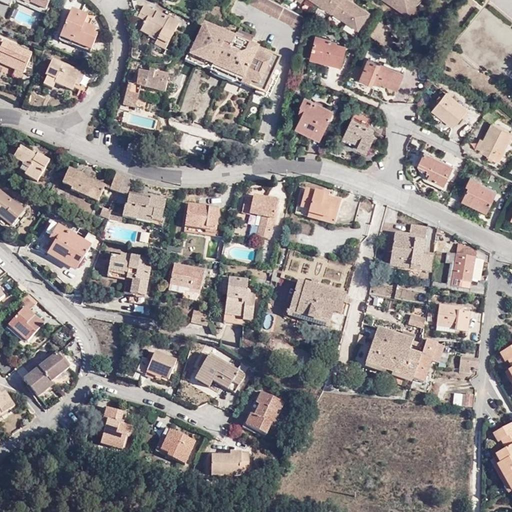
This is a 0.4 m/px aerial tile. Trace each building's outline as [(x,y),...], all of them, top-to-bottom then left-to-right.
[(32,0),(31,0),(12,0),(13,1),(44,14),(46,10),(30,3),(32,0)] [(31,0),(32,0),(30,3),(46,10),(50,0),(31,0)] [(304,14),(275,0),(249,0),(249,2),(306,31),(304,14)] [(313,0),(330,11),(337,0),(313,0)] [(337,0),(330,11),(356,29),(368,11),(350,0),(337,0)] [(385,0),(403,12),(411,0),(385,0)] [(411,0),(403,12),(407,15),(414,4),(417,3),(419,0),(411,0)] [(141,32),(149,37),(150,34),(158,38),(157,41),(155,45),(165,50),(178,25),(143,7),(138,18),(145,22),(141,32)] [(59,42),(73,47),(75,44),(92,51),(97,38),(93,36),(95,31),(83,26),(87,17),(71,11),(59,42)] [(248,45),(250,42),(236,36),(235,38),(204,24),(192,51),(199,54),(196,61),(211,69),(214,65),(243,78),(241,82),(239,85),(268,99),(269,95),(264,92),(275,69),(279,58),(248,45)] [(236,36),(250,42),(252,36),(239,30),(236,36)] [(316,36),(312,55),(327,58),(326,62),(341,65),(346,45),(336,43),(337,42),(331,40),(332,39),(316,36)] [(0,63),(15,69),(23,73),(32,54),(3,43),(0,49),(0,63)] [(75,44),(73,47),(90,54),(92,51),(75,44)] [(199,54),(192,51),(189,58),(196,61),(199,54)] [(359,80),(372,84),(374,82),(380,85),(382,83),(397,89),(404,72),(368,58),(359,80)] [(43,86),(53,91),(55,85),(73,92),(74,89),(86,94),(89,86),(81,82),(84,74),(52,61),(45,76),(46,78),(43,86)] [(211,69),(241,82),(243,78),(214,65),(211,69)] [(20,80),(23,73),(15,69),(12,77),(20,80)] [(280,71),(275,69),(264,92),(269,95),(280,71)] [(153,80),(154,72),(149,70),(147,75),(138,73),(137,87),(127,85),(123,106),(135,109),(140,87),(166,93),(167,84),(153,80)] [(433,110),(454,127),(468,110),(446,93),(433,110)] [(297,125),(321,136),(333,110),(304,97),(301,106),(305,108),(297,125)] [(357,147),(367,151),(371,141),(375,142),(377,137),(374,136),(374,134),(372,133),(374,129),(368,127),(372,118),(356,110),(344,136),(359,143),(357,147)] [(511,133),(493,124),(485,141),(479,152),(499,161),(511,134),(511,133)] [(479,152),(485,141),(480,139),(475,150),(479,152)] [(28,170),(25,175),(38,182),(49,162),(37,155),(35,157),(32,155),(20,148),(14,158),(15,159),(24,165),(23,167),(28,170)] [(430,178),(444,185),(453,166),(425,153),(420,163),(429,168),(428,171),(432,173),(430,178)] [(10,165),(25,175),(28,170),(23,167),(24,165),(15,159),(10,165)] [(93,194),(90,199),(100,203),(106,187),(85,178),(83,175),(82,175),(80,174),(70,170),(63,185),(74,190),(73,192),(83,196),(85,191),(93,194)] [(111,189),(119,192),(124,178),(117,175),(111,189)] [(479,208),(487,211),(496,192),(480,184),(481,182),(471,177),(467,185),(470,186),(465,197),(480,204),(479,208)] [(126,195),(132,181),(124,178),(119,192),(126,195)] [(309,213),(336,221),(342,202),(329,198),(325,196),(325,194),(307,188),(301,208),(310,211),(309,213)] [(0,217),(12,227),(24,212),(0,191),(0,217)] [(83,196),(90,199),(93,194),(85,191),(83,196)] [(129,193),(128,197),(149,202),(150,198),(129,193)] [(251,213),(259,214),(269,217),(267,227),(260,226),(258,236),(271,239),(279,201),(255,195),(254,199),(247,197),(243,211),(251,214),(251,213)] [(123,216),(122,218),(136,221),(137,216),(153,219),(152,221),(161,223),(165,201),(150,198),(149,202),(128,197),(126,208),(124,208),(123,216)] [(187,205),(185,226),(216,231),(219,209),(187,205)] [(101,214),(109,217),(111,212),(112,209),(105,206),(101,214)] [(335,224),(336,221),(309,213),(310,211),(301,208),(299,214),(335,224)] [(109,217),(108,221),(121,222),(122,218),(123,216),(111,212),(109,217)] [(269,217),(259,214),(256,225),(260,226),(267,227),(269,217)] [(44,237),(55,245),(59,239),(52,235),(57,227),(52,223),(44,237)] [(216,231),(185,226),(184,233),(216,237),(216,231)] [(411,270),(431,273),(432,262),(433,258),(424,257),(428,229),(411,226),(409,237),(394,235),(391,262),(411,265),(411,270)] [(100,253),(104,242),(101,240),(90,233),(84,242),(57,227),(52,235),(59,239),(55,245),(50,254),(77,270),(91,247),(100,253)] [(446,240),(435,239),(433,258),(432,262),(441,263),(442,254),(444,255),(446,240)] [(459,244),(457,255),(475,258),(476,253),(459,244)] [(282,272),(275,270),(273,272),(272,281),(279,283),(281,277),(297,282),(290,309),(330,321),(333,312),(340,315),(343,303),(347,304),(349,297),(346,295),(355,267),(289,248),(282,272)] [(111,256),(108,273),(117,275),(117,273),(126,275),(125,279),(133,281),(129,303),(144,305),(152,261),(121,255),(120,258),(111,256)] [(475,258),(457,255),(452,287),(470,290),(471,282),(475,260),(475,258)] [(475,260),(471,282),(478,283),(482,261),(475,260)] [(410,272),(411,270),(411,265),(391,262),(390,268),(410,272)] [(169,286),(200,291),(204,271),(174,265),(169,286)] [(229,280),(224,321),(243,324),(243,325),(251,326),(255,296),(250,295),(246,295),(247,291),(248,282),(229,280)] [(199,295),(200,291),(169,286),(168,291),(183,295),(184,292),(199,295)] [(9,326),(28,343),(44,325),(30,312),(33,307),(24,298),(19,303),(25,308),(9,326)] [(469,314),(463,313),(457,312),(458,308),(439,306),(437,326),(455,328),(455,331),(467,333),(469,314)] [(191,323),(207,326),(210,312),(194,309),(191,323)] [(328,328),(330,321),(290,309),(287,316),(328,328)] [(408,324),(424,329),(426,320),(410,315),(408,324)] [(400,385),(401,382),(385,377),(393,353),(403,357),(405,351),(410,353),(413,341),(401,337),(377,329),(365,364),(385,371),(382,379),(400,385)] [(423,338),(432,339),(433,331),(425,329),(424,329),(423,338)] [(401,337),(413,341),(414,337),(403,333),(401,337)] [(254,354),(257,343),(242,335),(240,345),(254,354)] [(421,357),(432,361),(438,363),(444,347),(433,342),(426,340),(421,357)] [(461,352),(470,354),(473,345),(464,342),(461,352)] [(511,347),(499,355),(504,364),(509,362),(511,367),(511,369),(509,372),(511,377),(511,347)] [(403,377),(413,380),(416,371),(421,357),(410,353),(405,351),(403,357),(393,353),(385,377),(401,382),(403,377)] [(155,353),(151,363),(146,375),(154,379),(156,374),(169,380),(176,361),(155,353)] [(24,382),(38,398),(52,386),(50,384),(69,368),(57,354),(24,382)] [(209,355),(195,377),(210,387),(213,381),(234,394),(244,376),(209,355)] [(424,373),(427,374),(432,361),(421,357),(416,371),(424,373)] [(474,371),(478,371),(479,360),(460,358),(459,366),(470,367),(474,367),(474,371)] [(146,375),(151,363),(142,359),(137,372),(146,375)] [(469,374),(470,367),(459,366),(459,370),(459,373),(469,374)] [(413,380),(421,383),(424,373),(416,371),(413,380)] [(210,387),(195,377),(194,381),(208,389),(210,387)] [(246,427),(265,436),(271,424),(273,426),(283,403),(262,393),(256,405),(260,406),(254,417),(251,416),(246,427)] [(0,417),(12,409),(3,395),(0,396),(0,417)] [(101,444),(122,450),(127,436),(130,436),(132,428),(120,424),(123,413),(108,409),(105,421),(107,422),(101,444)] [(291,433),(297,436),(302,425),(298,423),(291,433)] [(511,428),(510,425),(497,433),(502,442),(506,449),(496,456),(500,464),(498,466),(507,483),(511,491),(511,428)] [(160,451),(165,453),(174,432),(170,431),(160,451)] [(174,432),(165,453),(169,455),(168,457),(184,465),(195,442),(174,432)] [(502,442),(497,433),(492,436),(497,445),(502,442)] [(211,476),(240,476),(240,471),(249,471),(249,453),(229,453),(230,457),(211,457),(211,476)] [(493,469),(503,486),(507,483),(498,466),(493,469)] [(508,496),(511,493),(511,491),(507,483),(503,486),(508,496)]
